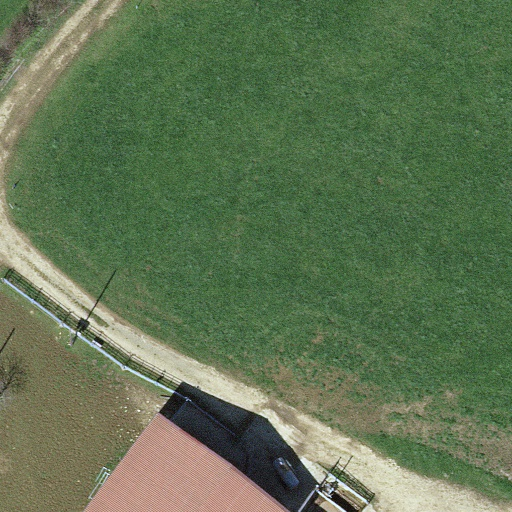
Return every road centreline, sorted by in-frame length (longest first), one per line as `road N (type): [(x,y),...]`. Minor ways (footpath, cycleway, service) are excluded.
road 1 (track): [(459,511),(168,364),(78,305),(0,231)]
road 2 (track): [(103,0),(0,135)]
